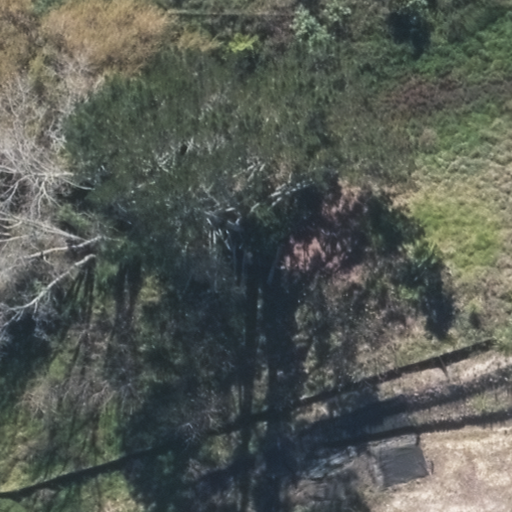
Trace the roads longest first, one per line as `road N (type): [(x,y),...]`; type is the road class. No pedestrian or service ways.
road 1 (unknown): [(461,484),(139,0)]
road 2 (unclassified): [(454,511),(511,331)]
